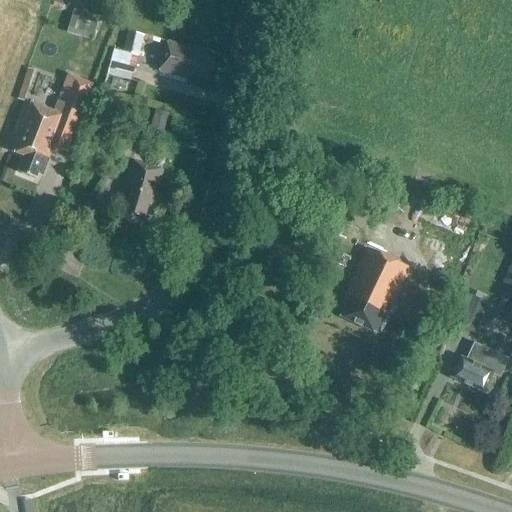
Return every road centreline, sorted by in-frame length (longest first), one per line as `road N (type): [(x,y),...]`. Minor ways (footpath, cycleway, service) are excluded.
road 1 (unclassified): [(0,353),(131,318),(185,274),(203,237),(271,0)]
road 2 (secondary): [(13,466),(166,456),(276,461),(366,475),(497,511)]
